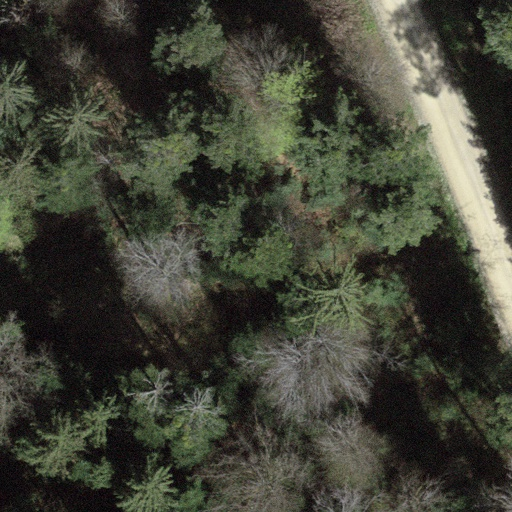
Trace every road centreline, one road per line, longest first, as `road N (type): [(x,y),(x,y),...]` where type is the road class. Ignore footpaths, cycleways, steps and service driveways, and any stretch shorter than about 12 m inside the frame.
road 1 (track): [(0,316),(502,283)]
road 2 (unclassified): [(511,305),(387,0)]
